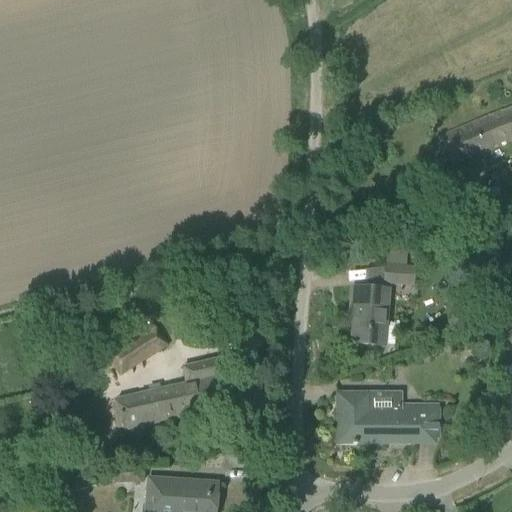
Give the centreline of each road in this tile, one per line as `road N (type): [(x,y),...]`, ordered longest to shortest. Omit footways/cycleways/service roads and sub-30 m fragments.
road 1 (unclassified): [(289,491),(313,134),(311,0)]
road 2 (unclassified): [(289,491),(444,489),(511,450)]
